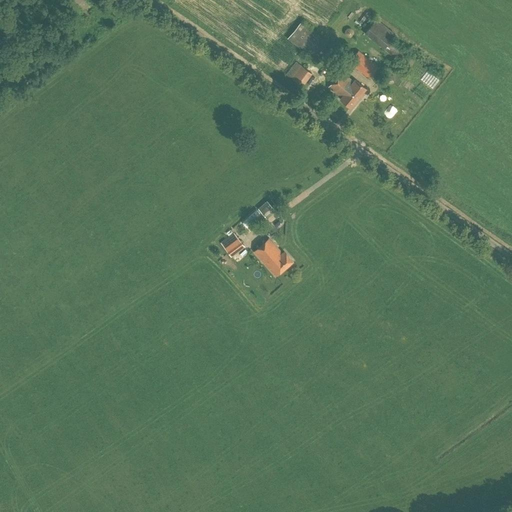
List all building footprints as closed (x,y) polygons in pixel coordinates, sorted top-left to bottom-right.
[(398,61),(405,52),(390,41),(396,34),(376,19),(364,33),(384,49),(383,50),(398,61)] [(320,61),(328,51),(332,46),(301,21),(287,39),(318,64),(320,61)] [(369,79),(378,67),(358,51),(348,62),(369,79)] [(302,86),(311,73),(296,62),(286,75),(302,86)] [(354,80),(341,71),(327,87),(341,98),(339,100),(350,108),(365,88),(354,80)] [(377,85),(406,81),(405,71),(394,73),(390,74),(390,75),(376,77),(377,85)] [(276,211),(267,201),(258,208),(267,219),(276,211)] [(231,257),(245,247),(233,233),(220,243),(231,257)] [(282,253),(269,238),(253,252),(266,266),(275,276),(292,260),(284,251),(282,253)]
